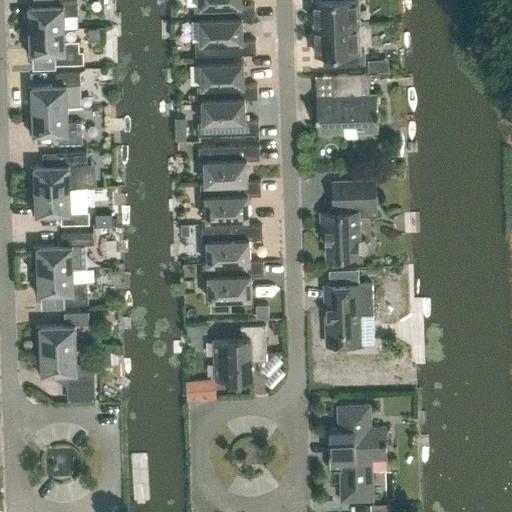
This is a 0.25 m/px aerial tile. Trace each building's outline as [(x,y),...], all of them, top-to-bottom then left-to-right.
[(53,0),(53,4),(25,5),(25,29),(65,27),(64,14),(78,14),(77,0),(53,0)] [(198,0),(199,5),(194,5),(194,19),(199,19),(199,18),(242,17),(255,17),(254,3),(241,3),(241,0),(198,0)] [(313,0),(315,25),(356,24),(355,0),(313,0)] [(195,41),(196,55),(256,53),(255,39),(243,39),(242,17),(199,18),(199,19),(200,40),(195,41)] [(364,50),(357,51),(356,24),(315,25),(316,52),(339,52),(340,64),(365,63),(364,50)] [(25,29),(26,53),(55,52),(55,64),(83,63),(83,50),(79,50),(79,40),(65,40),(65,27),(25,29)] [(197,85),(197,99),(202,99),(202,98),(245,97),(257,97),(257,83),(244,83),(243,60),(196,62),(196,63),(201,63),(202,85),(197,85)] [(56,84),(27,85),(28,109),(68,107),(68,108),(83,108),(83,106),(81,106),(80,71),(56,72),(56,84)] [(377,130),(377,114),(379,114),(379,109),(377,109),(377,94),(369,94),(369,72),(332,73),(333,99),(317,100),(317,111),(316,111),(316,117),(317,116),(318,132),(344,131),(344,139),(357,139),(356,130),(377,130)] [(198,121),(198,135),(259,133),(258,118),(245,119),(245,97),(202,98),(202,99),(203,120),(198,121)] [(28,109),(29,133),(58,132),(58,144),(82,143),(81,120),(68,120),(68,107),(28,109)] [(199,146),(199,160),(204,160),(205,181),(205,182),(247,181),(247,180),(247,158),(260,158),(259,144),(199,146)] [(59,164),(30,165),(31,189),(88,187),(88,186),(84,187),(84,163),(87,163),(86,151),(59,152),(59,164)] [(376,179),(366,179),(333,181),(334,205),(333,205),(329,208),(330,211),(321,211),(321,228),(326,228),(327,256),(358,255),(358,254),(364,254),(368,250),(368,242),(364,239),(357,239),(356,205),(377,204),(376,179)] [(201,217),(201,219),(249,217),(248,194),(261,194),(260,180),(247,180),(247,181),(205,182),(205,181),(200,182),(200,196),(205,196),(206,217),(201,217)] [(31,189),(32,213),(61,212),(61,224),(89,223),(89,210),(87,210),(86,188),(88,188),(88,187),(31,189)] [(201,226),(202,240),(207,240),(208,261),(208,262),(250,261),(250,260),(249,238),(262,238),(262,224),(201,226)] [(33,245),(34,269),(73,267),(87,267),(87,243),(94,243),(93,230),(61,231),(62,243),(33,245)] [(273,258),(274,282),(285,281),(284,258),(273,258)] [(250,305),(252,305),(251,274),(263,274),(263,260),(250,260),(250,261),(208,262),(208,261),(203,262),(203,276),(208,276),(209,298),(232,298),(232,299),(250,303),(250,305)] [(34,269),(35,292),(63,291),(64,304),(88,303),(87,280),(74,280),(73,267),(34,269)] [(372,282),(326,283),(328,344),(374,342),(372,282)] [(270,304),(258,304),(258,316),(270,316),(270,304)] [(65,323),(36,324),(37,348),(76,347),(75,324),(89,323),(88,311),(64,311),(65,323)] [(215,378),(225,377),(253,376),(252,353),(266,352),(265,324),(240,325),(241,337),(214,338),(215,378)] [(56,372),(56,378),(67,384),(95,383),(94,369),(77,370),(76,347),(37,348),(38,372),(56,372)] [(118,351),(106,351),(106,363),(118,363),(118,351)] [(210,397),(210,379),(200,379),(201,397),(210,397)] [(339,460),(341,500),(373,499),(372,458),(386,458),(385,444),(387,444),(387,440),(385,440),(385,426),(370,426),(370,403),(337,405),(338,427),(329,428),(330,460),(339,460)] [(84,472),(82,447),(59,448),(61,474),(84,472)]
